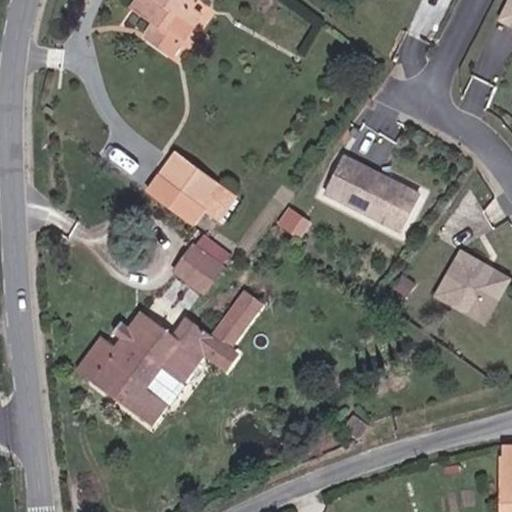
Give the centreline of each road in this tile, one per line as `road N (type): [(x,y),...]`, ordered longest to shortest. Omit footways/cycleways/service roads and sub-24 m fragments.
road 1 (tertiary): [(41,511),(13,244),(12,43),(24,0)]
road 2 (residential): [(511,417),(332,469),(252,511)]
road 3 (residential): [(511,177),(492,146),(421,102),(473,0)]
